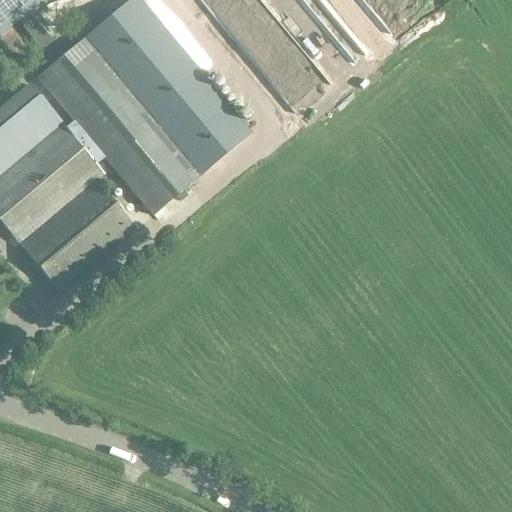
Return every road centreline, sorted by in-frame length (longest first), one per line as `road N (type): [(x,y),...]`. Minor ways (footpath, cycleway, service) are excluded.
road 1 (unclassified): [(253,511),(152,460),(0,405)]
road 2 (track): [(0,94),(104,0)]
